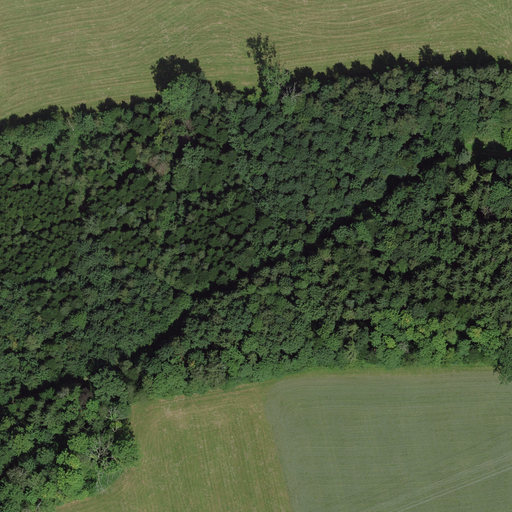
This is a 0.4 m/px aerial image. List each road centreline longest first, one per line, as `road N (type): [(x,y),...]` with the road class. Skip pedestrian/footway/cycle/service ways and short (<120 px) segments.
road 1 (track): [(225,97),(276,100),(352,140),(511,158)]
road 2 (track): [(214,294),(342,237),(411,179),(461,153)]
road 3 (track): [(0,406),(100,379),(149,350),(214,294)]
